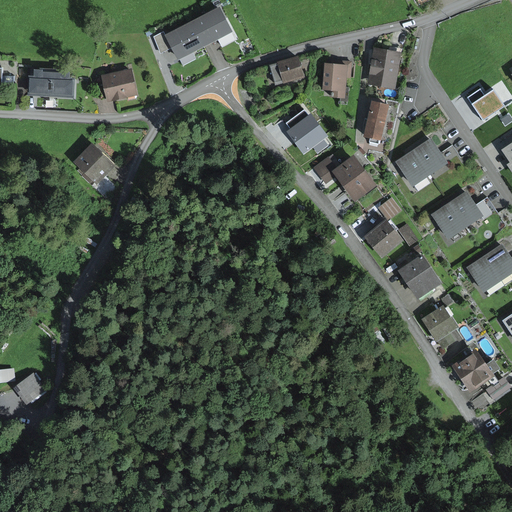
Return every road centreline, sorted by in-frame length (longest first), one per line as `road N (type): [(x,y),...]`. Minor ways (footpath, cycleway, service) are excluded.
road 1 (residential): [(217,80),(393,299),(461,404)]
road 2 (unclassified): [(160,107),(123,207),(69,302),(41,441)]
road 3 (residential): [(425,18),(270,57),(217,80)]
road 4 (residential): [(425,18),(426,74),(511,202)]
road 5 (residential): [(160,107),(92,119),(0,113)]
